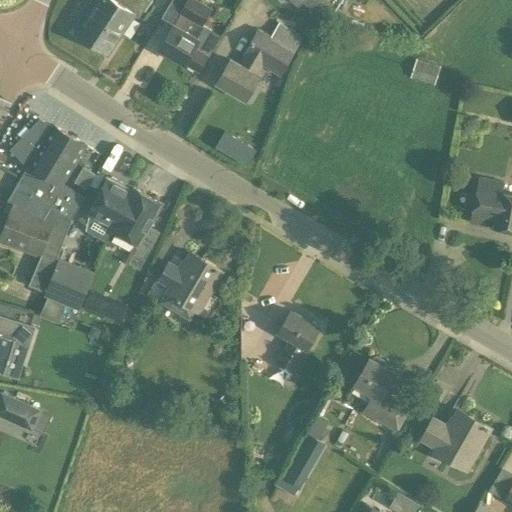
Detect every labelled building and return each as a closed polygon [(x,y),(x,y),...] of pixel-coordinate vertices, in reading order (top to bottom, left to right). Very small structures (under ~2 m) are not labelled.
[(108,55),(135,14),(139,17),(149,0),(96,0),(75,33),(108,55)] [(200,40),(187,31),(193,20),(203,25),(213,7),(201,0),(171,0),(162,16),(175,24),(159,50),(185,65),(198,73),(209,54),(196,47),(200,40)] [(291,0),(298,6),(303,1),(311,10),(321,0),(291,0)] [(261,76),(257,74),(263,65),(281,76),(304,36),(279,21),(272,34),(258,27),(237,62),(231,58),(216,83),(246,101),(261,76)] [(411,77),(435,85),(441,66),(417,59),(411,77)] [(51,206),(71,219),(84,197),(63,184),(86,144),(53,126),(52,128),(39,120),(13,151),(12,150),(11,151),(28,165),(21,178),(34,186),(28,195),(51,206)] [(88,187),(95,173),(82,167),(75,181),(88,187)] [(112,230),(112,231),(135,189),(134,188),(133,192),(122,186),(124,184),(111,177),(109,179),(107,178),(88,212),(114,227),(112,230)] [(34,186),(21,178),(8,200),(15,203),(0,238),(0,239),(40,256),(54,218),(45,215),(51,206),(28,195),(34,186)] [(511,230),(511,195),(501,193),(503,182),(479,178),(470,221),(494,226),(494,227),(511,230)] [(135,189),(112,231),(138,244),(161,203),(135,189)] [(169,264),(161,277),(173,284),(163,301),(191,317),(219,269),(191,253),(181,271),(169,264)] [(59,258),(59,259),(45,292),(44,295),(48,297),(66,305),(79,310),(95,273),(59,258)] [(48,297),(40,315),(59,323),(66,305),(48,297)] [(117,301),(109,320),(122,325),(129,306),(117,301)] [(278,332),(288,338),(274,362),(293,373),(320,327),(291,310),(278,332)] [(0,316),(0,372),(2,374),(13,340),(29,345),(34,328),(0,316)] [(373,356),(372,359),(370,358),(355,385),(372,394),(362,412),(381,423),(397,397),(386,391),(396,373),(393,371),(394,368),(386,363),(385,360),(377,355),(373,356)] [(41,409),(1,391),(0,393),(0,416),(32,430),(41,409)] [(418,438),(436,448),(435,451),(466,470),(491,428),(459,409),(451,424),(432,413),(418,438)] [(302,431),(293,445),(313,457),(321,442),(302,431)] [(511,483),(502,500),(511,505),(511,483)] [(399,491),(390,506),(400,511),(413,511),(419,504),(399,491)]
